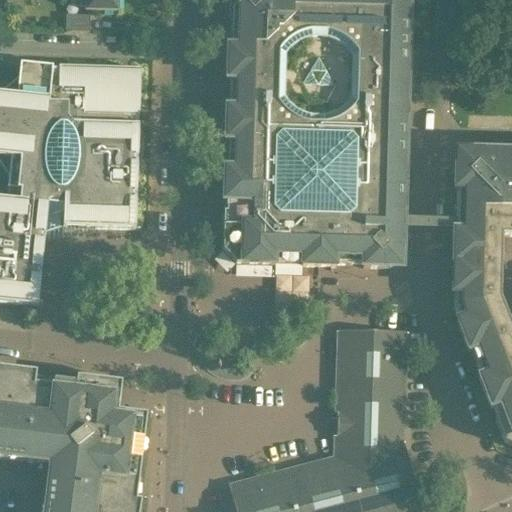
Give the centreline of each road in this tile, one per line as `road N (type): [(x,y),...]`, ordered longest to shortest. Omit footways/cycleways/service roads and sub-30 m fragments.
road 1 (tertiary): [(176,358),(185,0)]
road 2 (residential): [(429,321),(496,511)]
road 3 (residential): [(176,358),(0,339)]
road 4 (tertiary): [(174,511),(176,358)]
